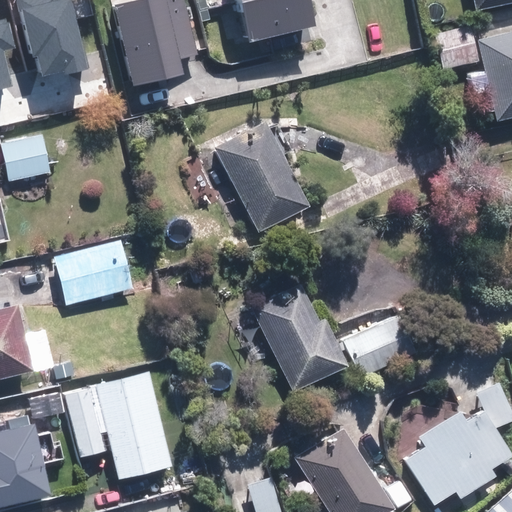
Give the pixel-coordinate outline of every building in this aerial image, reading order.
[(38,57),(43,76),(65,70),(66,73),(88,68),(71,0),(59,0),(16,0),(19,12),(22,11),(33,58),(38,57)] [(135,0),(115,5),(133,86),(184,74),(181,59),(198,54),(185,0),(135,0)] [(311,0),(253,0),(242,3),(250,42),(316,25),(311,0)] [(0,88),(12,86),(3,50),(15,47),(9,23),(7,23),(5,18),(0,19),(0,88)] [(473,35),(470,23),(431,33),(440,70),(478,61),(473,35)] [(511,31),(479,39),(497,115),(511,111),(511,31)] [(257,123),(211,147),(256,230),(302,205),(257,123)] [(49,174),(41,132),(0,140),(0,149),(7,182),(49,174)] [(120,239),(55,257),(68,305),(133,287),(120,239)] [(305,283),(254,306),(293,390),(344,366),(305,283)] [(0,370),(29,363),(13,304),(0,307),(0,370)] [(414,351),(396,316),(345,342),(363,377),(414,351)] [(171,463),(147,373),(96,386),(119,477),(171,463)] [(24,397),(28,417),(62,411),(58,390),(24,397)] [(80,457),(105,450),(90,390),(65,396),(80,457)] [(405,455),(432,498),(456,484),(463,495),(489,479),(482,467),(506,453),(478,409),(461,420),(458,416),(422,439),(424,443),(405,455)] [(0,504),(50,491),(30,420),(0,428),(0,504)] [(344,431),(342,432),(298,458),(331,511),(386,511),(392,509),(344,431)] [(392,465),(373,477),(392,507),(395,511),(414,500),(392,465)] [(280,511),(268,474),(244,481),(253,511),(280,511)] [(511,511),(511,491),(489,511),(511,511)]
